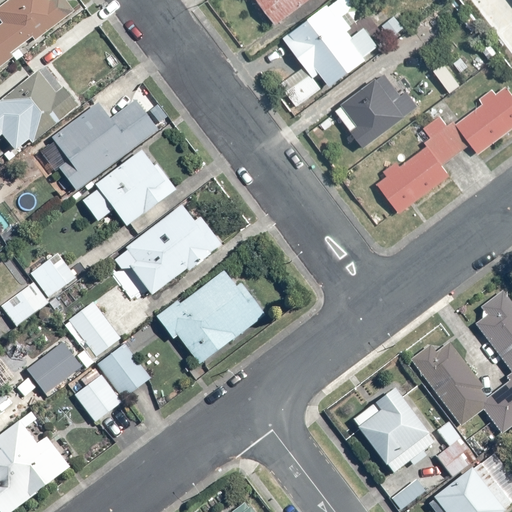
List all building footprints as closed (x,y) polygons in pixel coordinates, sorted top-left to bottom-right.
[(50,0),(49,1),(47,0),(8,0),(0,6),(0,23),(1,25),(0,24),(0,68),(13,58),(11,54),(32,39),(34,42),(73,13),(62,0),(50,0)] [(254,0),(274,26),(309,0),(254,0)] [(335,0),(282,38),(313,78),(318,75),(331,87),(403,28),(379,0),(378,0),(335,0)] [(511,0),(498,0),(511,20),(511,0)] [(444,67),(433,74),(449,95),(460,88),(444,67)] [(76,108),(43,69),(0,101),(0,137),(1,137),(15,152),(27,144),(31,144),(76,108)] [(320,90),(302,70),(280,87),(297,106),(320,90)] [(382,74),(334,112),(364,150),(417,108),(405,92),(400,95),(382,74)] [(441,117),(432,123),(458,156),(470,147),(478,156),(511,130),(511,96),(506,88),(496,96),(490,91),(478,99),(482,105),(457,124),(453,121),(447,125),(441,117)] [(110,119),(98,105),(50,139),(67,164),(58,171),(75,193),(158,131),(134,102),(110,119)] [(385,178),(376,185),(396,212),(398,215),(450,178),(445,166),(458,156),(432,123),(424,130),(430,139),(422,145),(425,149),(400,167),(394,162),(382,171),(385,178)] [(141,150),(95,185),(98,191),(81,202),(98,223),(112,214),(126,230),(175,192),(156,166),(154,168),(141,150)] [(180,206),(124,249),(135,264),(128,268),(151,297),(185,270),(188,273),(211,256),(221,244),(200,218),(195,223),(180,206)] [(75,279),(57,254),(30,274),(48,298),(75,279)] [(177,302),(155,320),(172,340),(176,338),(199,367),(265,317),(238,284),(233,286),(223,272),(179,305),(177,302)] [(49,304),(33,284),(2,307),(16,328),(49,304)] [(511,303),(501,290),(480,307),(479,318),(473,324),(510,373),(506,377),(509,380),(486,396),(481,389),(484,386),(449,342),(440,346),(429,345),(410,360),(459,426),(482,410),(500,434),(511,424),(511,303)] [(118,340),(92,302),(69,321),(96,359),(118,340)] [(61,343),(24,369),(44,395),(81,368),(61,343)] [(150,379),(124,344),(96,365),(120,396),(124,393),(130,395),(150,379)] [(121,404),(100,376),(74,395),(95,423),(121,404)] [(392,387),(352,417),(365,438),(391,473),(435,443),(392,387)] [(18,422),(0,435),(0,511),(13,511),(68,468),(45,439),(37,445),(18,422)] [(458,437),(434,454),(450,478),(475,459),(458,437)] [(469,466),(432,495),(433,499),(427,503),(434,511),(498,511),(511,501),(511,476),(493,452),(471,468),(469,466)] [(249,511),(241,502),(228,511),(249,511)]
